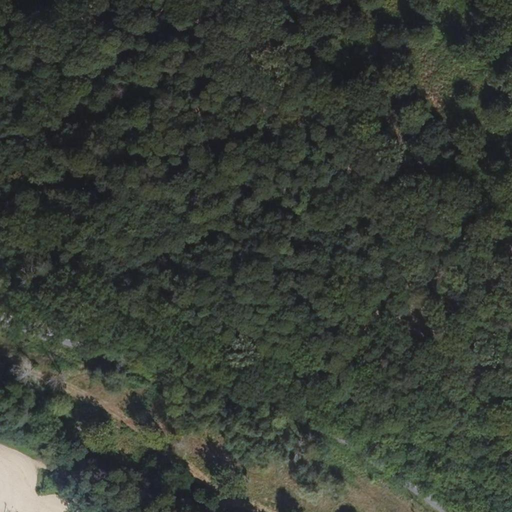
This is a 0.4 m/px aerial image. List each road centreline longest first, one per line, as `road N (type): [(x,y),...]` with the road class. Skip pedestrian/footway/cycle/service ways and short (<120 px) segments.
road 1 (track): [(511,435),(446,422),(0,230)]
road 2 (tertiary): [(450,511),(288,407),(0,320)]
road 3 (track): [(319,511),(243,478),(111,391),(0,344)]
